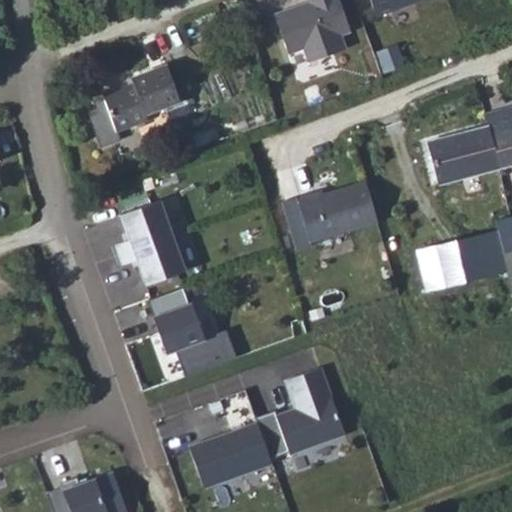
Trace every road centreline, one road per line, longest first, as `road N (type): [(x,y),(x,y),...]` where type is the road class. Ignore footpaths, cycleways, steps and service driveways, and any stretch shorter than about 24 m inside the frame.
road 1 (residential): [(32,82),(66,238),(125,406)]
road 2 (residential): [(125,406),(0,451)]
